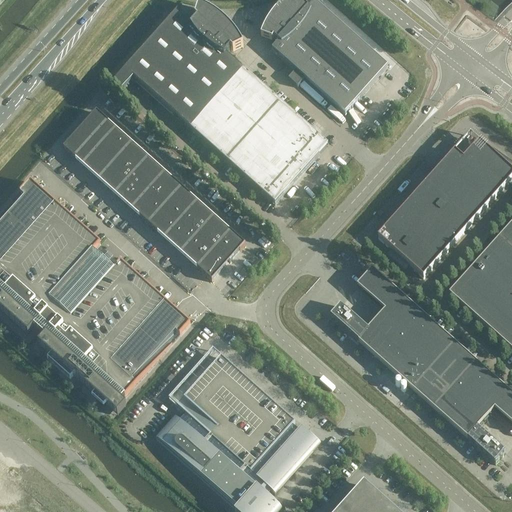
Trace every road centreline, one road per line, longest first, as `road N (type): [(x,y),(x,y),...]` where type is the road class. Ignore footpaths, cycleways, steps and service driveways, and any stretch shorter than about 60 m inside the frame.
road 1 (unclassified): [(264,311),(280,279),(467,73)]
road 2 (unclassified): [(264,311),(271,326),(477,511)]
road 3 (unknown): [(511,199),(431,284),(376,246),(383,222)]
road 4 (unknown): [(272,219),(141,100)]
road 5 (secondary): [(0,114),(100,0)]
road 6 (unknown): [(281,507),(362,408)]
road 7 (unclassified): [(0,432),(94,511)]
road 8 (secondary): [(81,0),(0,90)]
